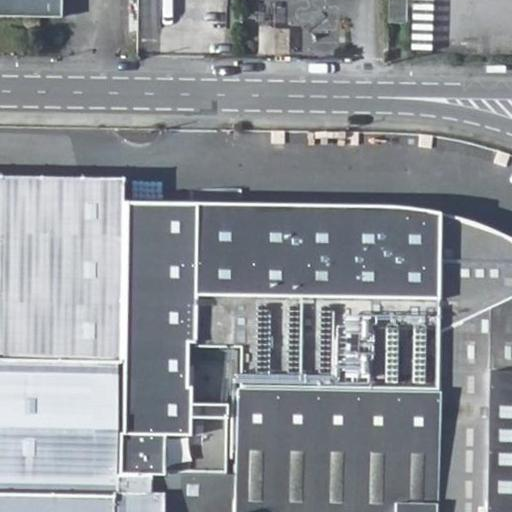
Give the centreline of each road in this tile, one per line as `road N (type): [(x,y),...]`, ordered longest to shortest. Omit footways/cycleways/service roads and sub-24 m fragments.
road 1 (residential): [(353,97),(0,91)]
road 2 (residential): [(353,97),(511,128)]
road 3 (residential): [(511,94),(353,97)]
